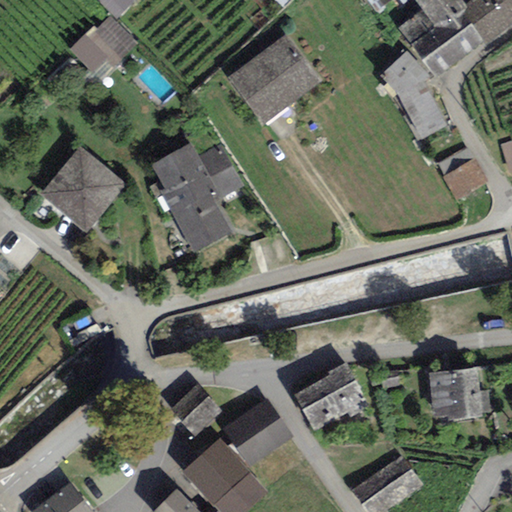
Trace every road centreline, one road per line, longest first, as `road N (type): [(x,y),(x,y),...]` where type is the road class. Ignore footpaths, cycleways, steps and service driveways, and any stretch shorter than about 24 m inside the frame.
road 1 (residential): [(126,322),(494,221),(499,190),(450,91),(466,63),(511,31)]
road 2 (residential): [(258,368),(511,336)]
road 3 (unclassified): [(133,372),(0,494)]
road 4 (unclassified): [(0,206),(126,322)]
road 5 (residential): [(258,368),(352,511)]
road 6 (residential): [(133,372),(258,368)]
